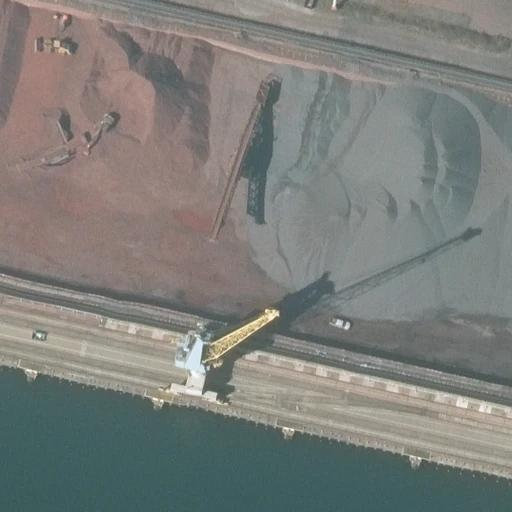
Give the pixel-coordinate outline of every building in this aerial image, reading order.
[(101,313),(8,292),(5,304),(99,325),(100,320),(104,321),(105,319),(100,318),(101,313)] [(47,376),(19,370),(18,374),(26,375),(27,379),(35,381),(38,378),(46,380),(47,376)] [(174,404),(147,398),(146,402),(154,403),(155,407),(162,409),(166,406),(174,408),(174,404)] [(304,433),(276,427),(275,431),(283,433),(285,436),(292,438),(295,436),(303,437),(304,433)] [(431,460),(403,454),(402,458),(410,460),(411,463),(419,465),(422,463),(430,465),(431,460)]
